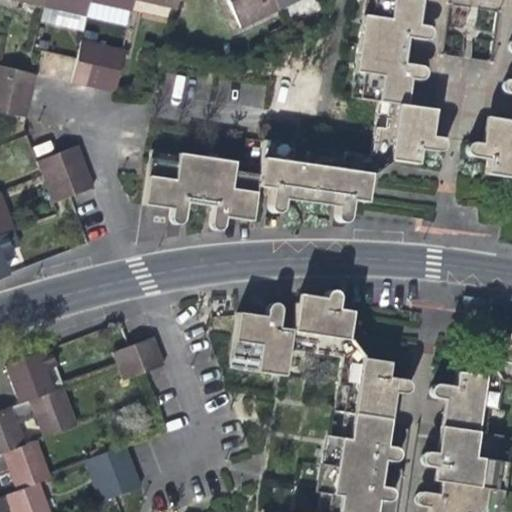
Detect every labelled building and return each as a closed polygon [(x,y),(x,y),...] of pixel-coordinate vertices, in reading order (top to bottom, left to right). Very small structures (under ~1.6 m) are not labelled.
[(1,0),(1,2),(43,10),(44,0),(1,0)] [(82,31),(88,5),(88,0),(44,0),(43,10),(57,14),(54,25),(82,31)] [(130,13),(133,1),(132,0),(88,0),(88,5),(130,13)] [(132,0),(133,1),(176,11),(178,0),(132,0)] [(227,0),(242,30),(280,11),(274,0),(227,0)] [(274,0),(280,11),(301,0),(274,0)] [(400,82),(409,83),(419,84),(421,83),(423,82),(425,78),(425,74),(423,71),(419,70),(402,68),(405,42),(423,44),(427,43),(429,39),(430,37),(430,34),(427,31),(424,29),(419,28),(418,28),(408,27),(411,0),(365,0),(352,90),(398,96),(400,82)] [(422,1),(416,0),(411,0),(408,27),(418,28),(419,28),(422,1)] [(57,14),(43,10),(40,22),(54,25),(57,14)] [(80,40),(68,75),(112,86),(125,50),(80,40)] [(511,41),(511,42),(508,43),(505,47),(506,52),(508,55),(511,57),(511,56),(511,82),(507,82),(504,84),(502,88),(502,93),(505,96),(511,97),(511,41)] [(0,46),(0,103),(24,109),(42,52),(0,46)] [(407,97),(409,83),(400,82),(398,96),(407,97)] [(261,170),(258,190),(272,192),(269,209),(271,214),(273,215),(275,215),(279,215),(282,212),(286,194),(337,202),(335,221),(337,224),(341,226),(346,225),(348,224),(349,222),(352,204),(365,206),(370,178),(391,164),(415,167),(418,153),(437,156),(440,155),(441,154),(443,151),(444,147),(441,143),(438,141),(422,139),(422,135),(425,113),(406,110),(396,108),(398,96),(352,90),(351,101),(377,105),(370,160),(342,156),(341,164),(292,157),(293,148),(265,144),(261,170)] [(407,97),(398,96),(396,108),(406,110),(407,97)] [(434,114),(425,113),(422,135),(431,136),(434,114)] [(483,120),(479,147),(488,148),(491,121),(483,120)] [(468,160),(486,162),(484,178),(510,181),(511,183),(511,124),(510,124),(491,121),(488,148),(479,147),(470,146),(468,146),(465,149),(464,152),(464,155),(464,156),(466,159),(468,160)] [(93,188),(74,140),(58,145),(33,154),(52,203),(93,188)] [(342,156),(293,148),(292,157),(341,164),(342,156)] [(210,228),(214,232),(224,231),(226,221),(252,225),(258,190),(261,170),(152,154),(145,209),(171,213),(170,218),(171,221),(174,225),(178,226),(181,226),(185,223),(187,206),(213,209),(210,228)] [(0,231),(1,231),(10,228),(0,202),(0,231)] [(0,250),(8,248),(1,231),(0,231),(0,278),(5,277),(0,263),(0,250)] [(314,356),(329,358),(335,312),(337,296),(334,293),(331,292),(327,292),(325,294),(323,296),(322,300),(296,296),(290,332),(276,330),(279,309),(278,306),(275,304),(271,304),(268,305),(267,306),(266,308),(264,318),(236,315),(228,371),(283,378),(287,352),(289,342),(315,346),(314,356)] [(511,304),(494,303),(494,312),(511,313),(511,304)] [(328,361),(340,362),(376,367),(373,381),(385,382),(387,388),(384,394),(397,397),(398,397),(402,397),(406,394),(407,390),(405,385),(404,384),(401,382),(385,380),(387,366),(361,362),(345,342),(349,314),(335,312),(329,358),(328,361)] [(114,354),(119,367),(122,375),(125,383),(141,378),(142,378),(163,367),(158,352),(152,338),(130,346),(131,347),(114,354)] [(511,338),(505,338),(502,364),(494,370),(492,383),(479,381),(454,377),(452,389),(432,386),(429,388),(427,391),(426,396),(428,399),(429,400),(432,402),(435,402),(450,405),(448,415),(477,419),(478,409),(488,411),(496,412),(499,384),(511,385),(511,338)] [(287,352),(314,356),(315,346),(289,342),(287,352)] [(52,351),(21,363),(6,368),(12,384),(20,405),(54,392),(48,377),(60,371),(58,368),(52,351)] [(340,362),(334,401),(378,407),(379,397),(382,395),(383,394),(384,394),(387,388),(385,382),(373,381),(376,367),(340,362)] [(62,389),(54,392),(20,405),(0,412),(0,455),(24,447),(17,426),(38,418),(46,439),(77,427),(62,389)] [(374,448),(375,440),(373,438),(378,407),(334,401),(316,511),(364,511),(366,506),(364,503),(371,452),(376,448),(374,448)] [(486,420),(488,411),(478,409),(477,419),(486,420)] [(489,511),(500,439),(484,437),(474,435),(477,419),(448,415),(442,458),(423,455),(421,456),(419,458),(424,458),(422,469),(440,471),(436,498),(418,495),(416,509),(433,511),(489,511)] [(484,437),(486,420),(477,419),(474,435),(484,437)] [(0,474),(10,470),(18,491),(38,484),(48,480),(34,443),(24,447),(0,455),(0,474)] [(84,461),(89,475),(130,460),(124,445),(84,461)] [(392,451),(376,448),(371,452),(364,503),(366,506),(367,502),(376,503),(381,504),(384,505),(388,503),(390,500),(390,496),(388,492),(386,490),(369,488),(372,463),(389,465),(391,465),(394,464),(396,461),(396,460),(396,456),(394,452),(392,451)] [(89,475),(94,488),(135,474),(130,460),(89,475)] [(140,488),(135,474),(94,488),(100,503),(140,488)] [(48,511),(38,484),(18,491),(0,497),(0,511),(48,511)] [(374,511),(376,503),(367,502),(366,506),(370,511),(367,511),(374,511)]
